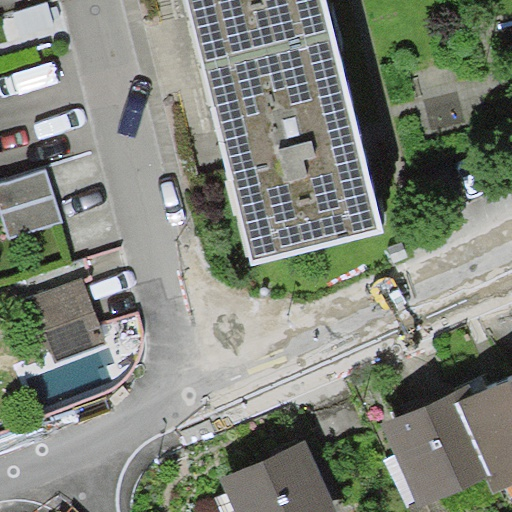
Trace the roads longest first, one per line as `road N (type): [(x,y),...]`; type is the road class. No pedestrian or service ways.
road 1 (residential): [(95,0),(172,319),(200,384)]
road 2 (residential): [(200,384),(511,241)]
road 3 (residential): [(57,450),(200,384)]
